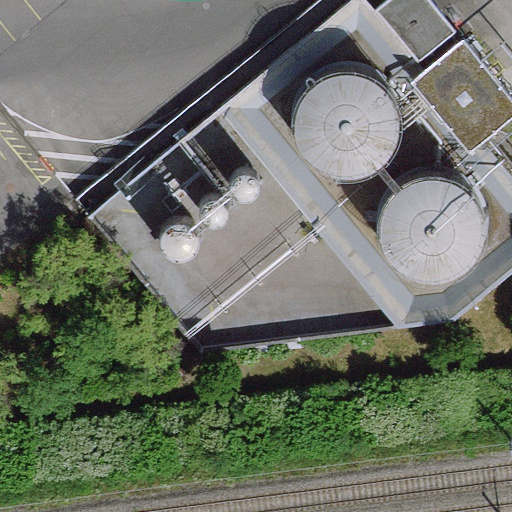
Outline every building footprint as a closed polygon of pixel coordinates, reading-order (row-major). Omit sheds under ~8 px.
[(511,89),(474,43),(421,87),(478,157),(511,128),(511,89)] [(382,81),(361,75),(341,78),(322,89),(311,104),(305,126),(306,142),(318,165),(333,176),(355,183),(374,181),(394,170),(407,154),(413,133),(410,112),(399,93),(382,81)] [(256,160),(250,158),(244,158),(238,161),(234,166),(232,171),(233,177),(235,183),(239,187),(246,189),(251,189),(257,186),(262,181),(263,175),(263,169),(260,164),(256,160)] [(462,183),(441,178),(420,181),(402,192),(390,207),(384,229),(385,245),(397,268),(412,279),(434,286),(454,284),(474,273),(486,257),(492,235),(489,215),(478,196),(462,183)] [(224,188),(218,186),(212,187),(207,189),(203,194),(201,200),(201,205),(204,211),(208,215),(214,217),(220,217),(226,214),(230,210),(232,204),(231,198),(229,192),(224,188)] [(189,211),(179,209),(170,212),(164,216),(160,223),(158,232),(160,241),(165,248),(172,252),(182,254),(189,252),(197,246),(201,240),(203,230),(201,222),(196,215),(189,211)]
